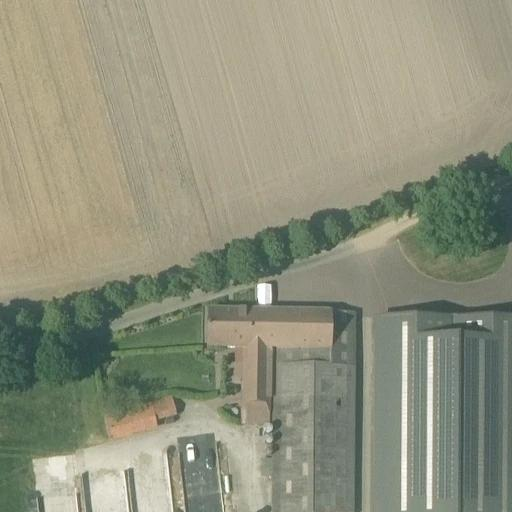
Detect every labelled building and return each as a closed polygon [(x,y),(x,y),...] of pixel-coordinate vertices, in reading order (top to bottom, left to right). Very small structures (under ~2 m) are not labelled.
[(270,352),(330,352),(330,313),(207,311),(207,348),(242,349),(240,425),(270,426),(270,352)] [(371,511),(511,511),(511,317),(372,317),(371,511)] [(156,422),(176,417),(171,398),(103,416),(110,442),(158,430),(156,422)] [(193,463),(214,464),(215,450),(179,449),(178,462),(193,463)] [(82,482),(84,511),(171,511),(170,502),(168,494),(166,468),(162,456),(158,457),(108,474),(102,475),(82,482)] [(181,468),(183,511),(222,511),(220,465),(181,468)]
